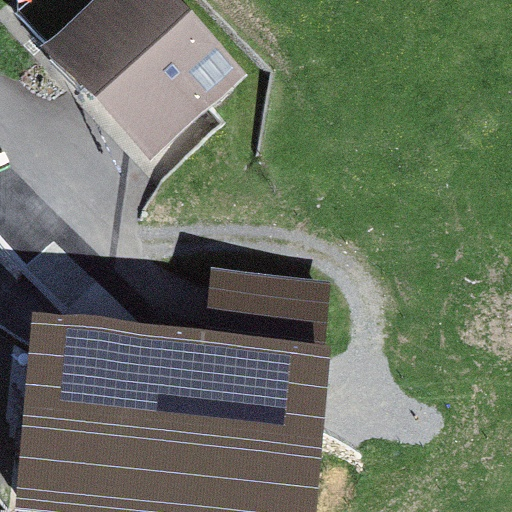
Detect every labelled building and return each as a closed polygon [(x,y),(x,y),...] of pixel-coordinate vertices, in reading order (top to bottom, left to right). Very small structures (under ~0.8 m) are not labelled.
[(228,85),(145,0),(122,0),(58,62),(152,159),(228,85)] [(0,374),(69,304),(0,237),(0,374)] [(325,294),(219,285),(213,365),(319,374),(325,294)] [(179,400),(182,359),(45,348),(32,511),(305,511),(313,411),(179,400)] [(0,441),(15,430),(0,415),(0,441)]
